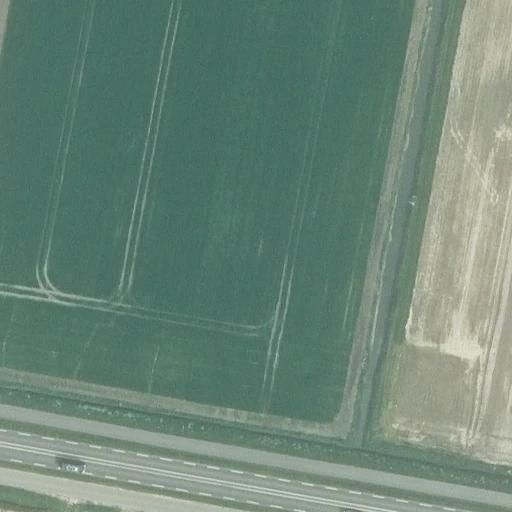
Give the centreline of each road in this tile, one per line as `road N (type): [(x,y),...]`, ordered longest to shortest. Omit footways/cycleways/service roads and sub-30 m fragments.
road 1 (unclassified): [(0,411),(511,501)]
road 2 (primary): [(360,511),(0,446)]
road 3 (unclassified): [(172,511),(0,482)]
